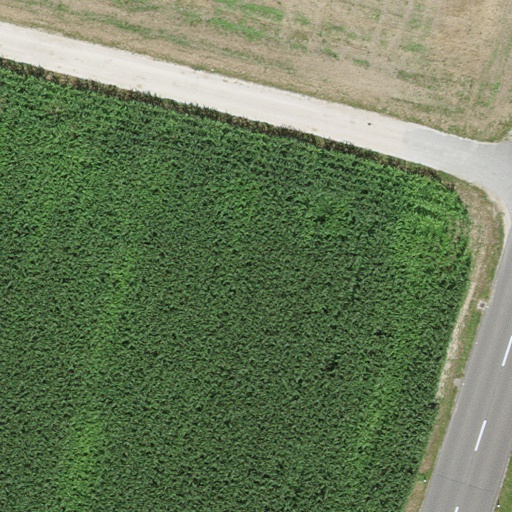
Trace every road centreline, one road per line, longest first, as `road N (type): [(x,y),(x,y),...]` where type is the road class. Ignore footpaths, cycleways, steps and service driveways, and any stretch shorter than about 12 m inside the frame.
road 1 (track): [(0,33),(511,153)]
road 2 (tertiary): [(511,364),(462,511)]
